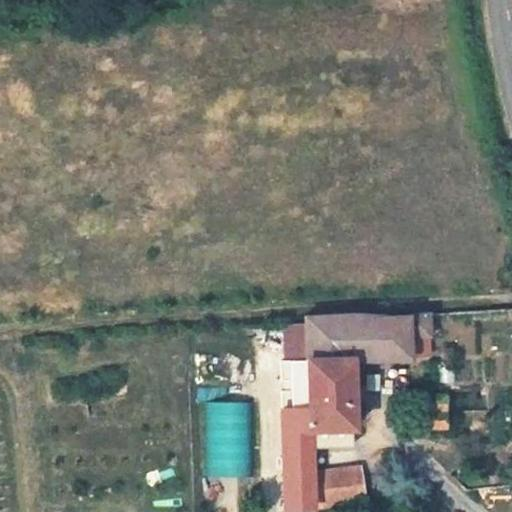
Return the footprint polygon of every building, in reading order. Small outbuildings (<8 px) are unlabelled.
[(288,508),(370,495),(365,461),(310,470),(309,447),(348,443),(347,429),(353,429),(348,358),(403,355),(408,355),(407,338),(427,337),(425,314),(363,319),(343,316),(301,318),(306,401),(285,403),(288,508)] [(427,337),(407,338),(408,355),(408,357),(427,356),(427,337)] [(412,395),(414,423),(448,421),(448,419),(447,406),(446,393),(412,395)] [(249,402),(208,402),(209,475),(250,475),(249,402)] [(447,406),(448,419),(474,417),(474,415),(491,413),(490,402),(447,406)] [(379,476),(381,493),(394,491),(392,474),(379,476)]
